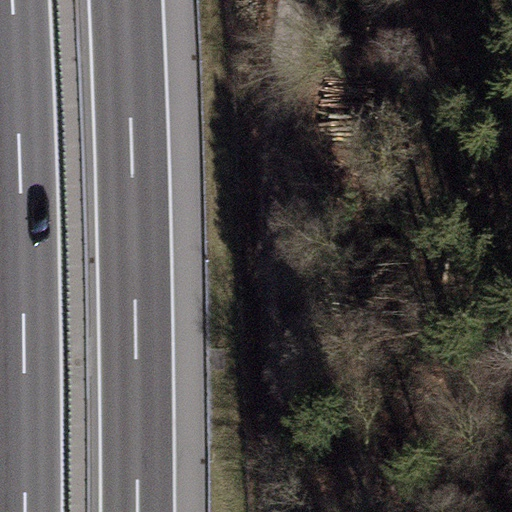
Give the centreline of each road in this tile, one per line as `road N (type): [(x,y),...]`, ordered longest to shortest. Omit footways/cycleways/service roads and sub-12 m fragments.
road 1 (motorway): [(13,0),(24,511)]
road 2 (track): [(284,511),(294,0)]
road 3 (motorway): [(138,511),(129,0)]
road 4 (track): [(284,383),(357,394),(411,419),(456,511)]
